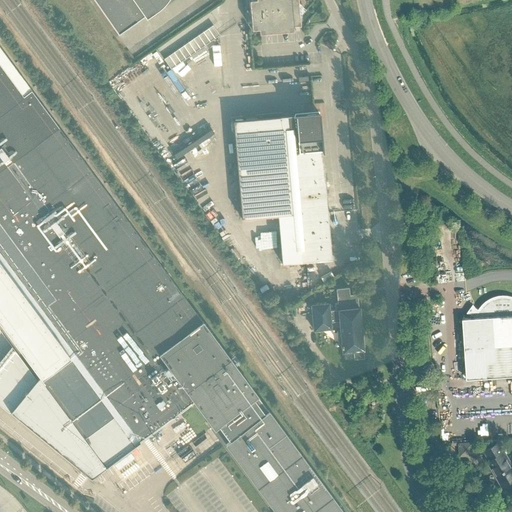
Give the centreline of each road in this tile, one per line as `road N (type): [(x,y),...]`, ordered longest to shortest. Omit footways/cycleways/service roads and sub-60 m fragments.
road 1 (unclassified): [(403,444),(372,111),(329,0)]
road 2 (primary): [(511,208),(433,140),(377,44),(363,0)]
